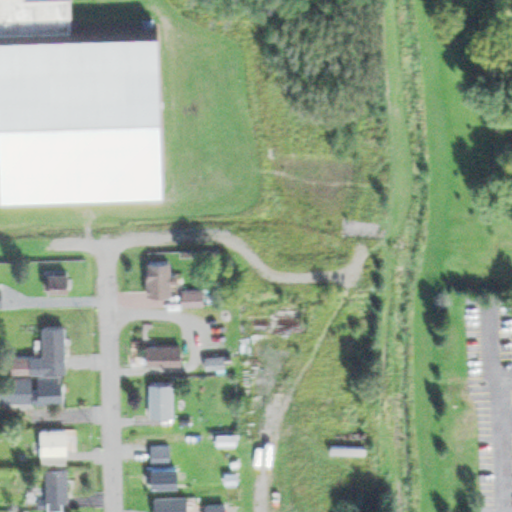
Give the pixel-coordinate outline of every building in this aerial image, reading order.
[(169,27),(78,27),(77,0),(0,0),(0,189),(169,189),(169,27)] [(177,262),(153,262),(153,294),(177,294),(177,262)] [(71,275),(51,274),(50,291),(70,292),(71,275)] [(208,291),(189,291),(189,305),(208,305),(208,291)] [(49,360),(69,360),(69,329),(49,329),(49,360)] [(186,364),(186,344),(151,344),(151,364),(186,364)] [(16,359),(16,372),(33,372),(33,359),(16,359)] [(38,377),(0,378),(1,401),(66,399),(66,376),(38,377)] [(155,417),(176,417),(176,384),(155,384),(155,417)] [(48,430),(48,463),(71,463),(71,430),(48,430)] [(174,447),(156,448),(156,462),(174,461),(174,447)] [(182,468),(155,468),(155,485),(182,485),(182,468)] [(65,507),(65,499),(73,499),(73,470),(53,470),(53,507),(65,507)] [(161,498),(161,511),(195,511),(195,496),(161,498)]
